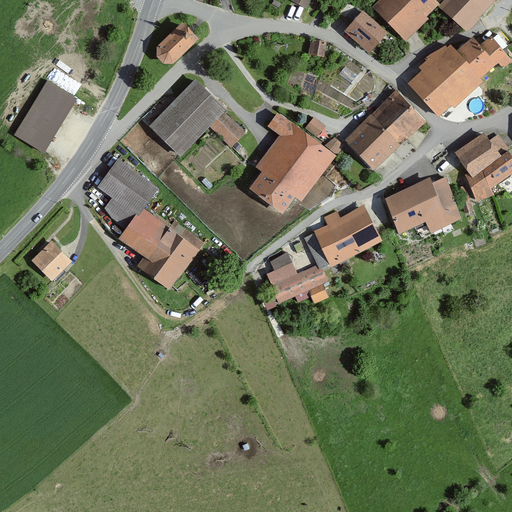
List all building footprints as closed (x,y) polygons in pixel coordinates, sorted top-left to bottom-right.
[(283,3),(276,0),(271,0),(266,10),(277,16),(283,3)] [(312,0),(292,0),(308,8),(312,0)] [(381,0),(373,9),(406,40),(439,5),(433,0),(381,0)] [(446,0),(439,7),(464,30),(494,0),(446,0)] [(364,14),(347,34),(371,53),(388,33),(364,14)] [(198,40),(180,23),(159,42),(156,46),(156,52),(159,58),(162,61),(170,61),(175,60),(198,40)] [(423,71),(410,81),(440,118),(483,83),(480,79),(498,65),(501,70),(511,60),(492,36),(480,46),(474,38),(456,52),(449,43),(420,67),(423,71)] [(328,43),(311,43),(310,57),(327,58),(328,43)] [(75,98),(47,81),(15,135),(43,152),(75,98)] [(196,81),(150,125),(180,156),(211,127),(232,148),(246,134),(223,110),(196,81)] [(396,89),(345,138),(374,170),(426,121),(396,89)] [(251,186),(284,215),(334,156),(277,112),(267,126),(280,138),(254,167),(262,173),(251,186)] [(315,117),(308,125),(319,134),(326,125),(315,117)] [(467,182),(481,202),(502,188),(500,184),(511,175),(511,155),(509,151),(502,156),(487,133),(456,154),(472,179),(467,182)] [(113,199),(103,212),(126,228),(118,239),(144,257),(137,267),(169,289),(197,250),(177,236),(179,234),(144,209),(159,187),(119,160),(99,189),(113,199)] [(429,180),(384,199),(399,234),(425,223),(431,235),(462,221),(443,178),(430,184),(429,180)] [(329,226),(314,234),(331,268),(382,241),(364,206),(341,218),(338,211),(325,218),(329,226)] [(50,242),(31,260),(51,280),(70,261),(50,242)] [(292,262),(267,275),(277,294),(271,297),(277,307),(309,291),(316,305),(330,297),(324,285),(329,282),(319,263),(298,274),(292,262)]
